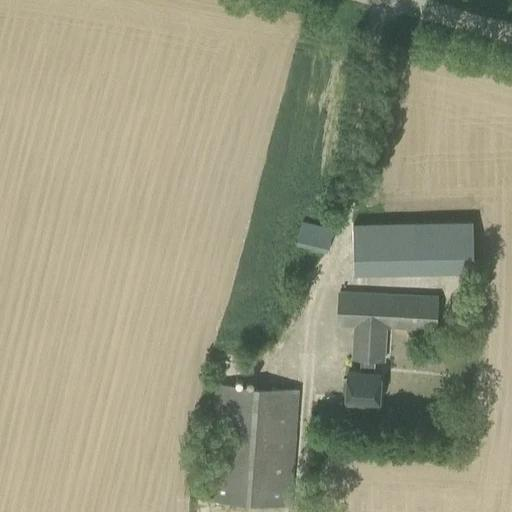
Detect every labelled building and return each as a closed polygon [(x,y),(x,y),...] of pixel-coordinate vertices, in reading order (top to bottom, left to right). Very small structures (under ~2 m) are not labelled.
[(326,254),(333,228),(302,220),(296,245),(326,254)] [(353,223),(353,271),(473,271),(473,223),(353,223)] [(338,290),(337,324),(353,325),(352,358),(385,359),(387,327),(437,329),(439,295),(338,290)] [(377,402),(379,371),(349,369),(347,400),(377,402)] [(215,383),(207,498),(291,505),(299,388),(215,383)]
